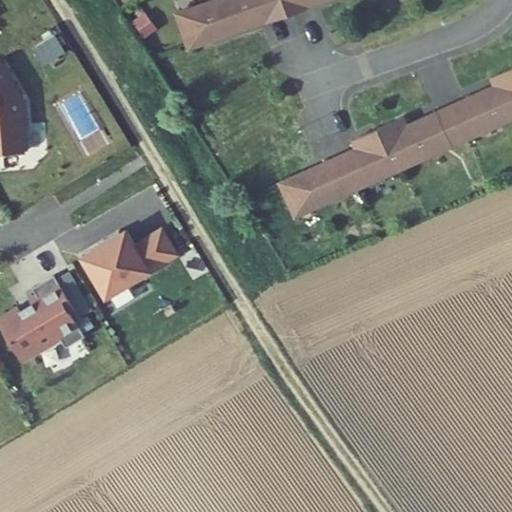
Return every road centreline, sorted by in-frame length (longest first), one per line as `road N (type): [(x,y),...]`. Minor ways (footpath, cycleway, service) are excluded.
road 1 (track): [(55,0),(247,313),(392,511)]
road 2 (residential): [(304,86),(471,28),(504,0)]
